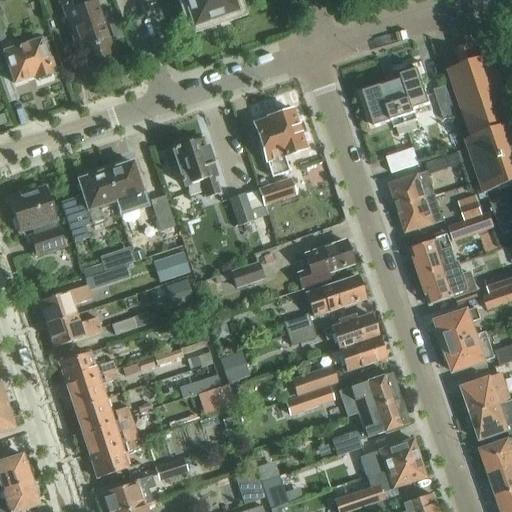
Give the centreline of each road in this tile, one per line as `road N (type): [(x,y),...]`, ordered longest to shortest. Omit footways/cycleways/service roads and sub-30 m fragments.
road 1 (residential): [(465,511),(312,54)]
road 2 (residential): [(75,511),(0,285)]
road 3 (residential): [(0,158),(164,101)]
road 4 (residential): [(312,54),(478,5)]
road 5 (residential): [(164,101),(312,54)]
